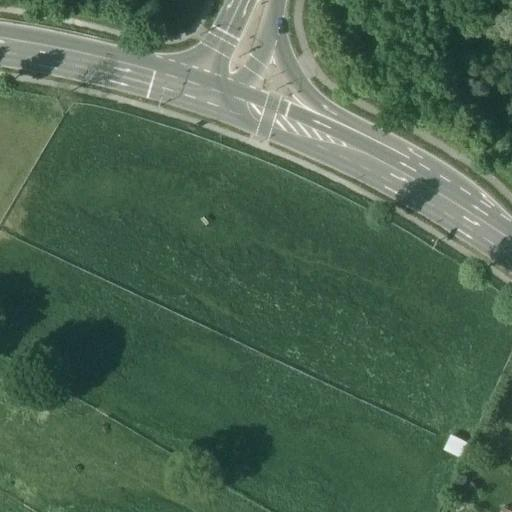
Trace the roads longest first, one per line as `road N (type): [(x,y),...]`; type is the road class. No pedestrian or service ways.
road 1 (secondary): [(204,94),(400,176)]
road 2 (secondary): [(204,94),(0,50)]
road 3 (secondary): [(400,176),(293,78),(269,21)]
road 4 (secondary): [(400,176),(511,248)]
